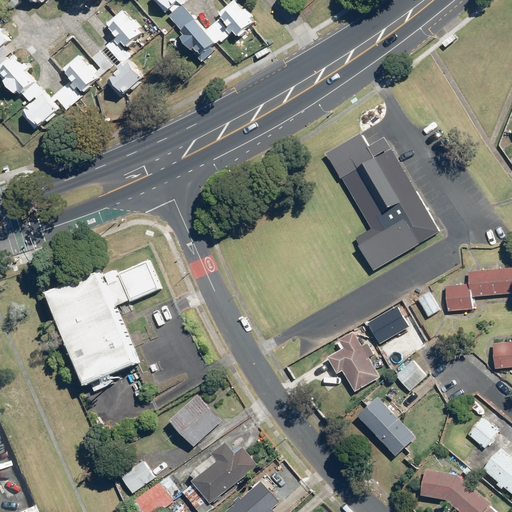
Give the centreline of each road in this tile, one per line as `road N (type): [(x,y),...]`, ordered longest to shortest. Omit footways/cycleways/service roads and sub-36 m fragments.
road 1 (tertiary): [(375,511),(240,339),(166,182)]
road 2 (secondary): [(345,82),(166,182)]
road 3 (secondary): [(149,147),(325,56)]
road 4 (secondary): [(166,182),(0,242)]
road 5 (secondary): [(0,206),(149,147)]
road 6 (secondary): [(446,0),(345,82)]
